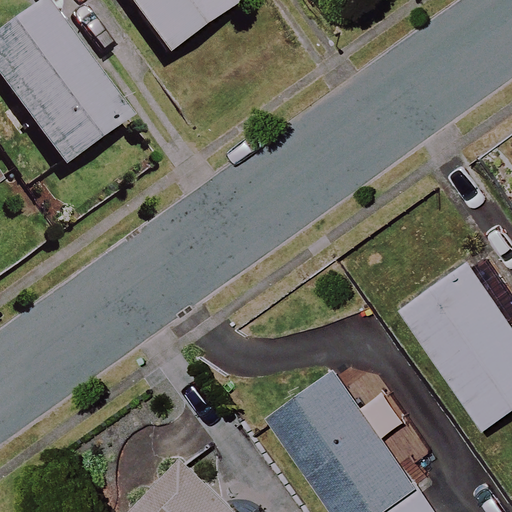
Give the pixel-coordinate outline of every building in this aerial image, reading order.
[(236,8),(230,0),(119,0),(163,60),(236,8)] [(124,127),(38,7),(0,34),(0,71),(23,103),(12,111),(58,174),(124,127)] [(511,304),(511,288),(488,252),(405,309),(487,430),(511,412),(511,321),(504,309),(511,304)] [(438,511),(333,370),(261,424),(326,511),(438,511)] [(233,511),(181,462),(133,511),(233,511)]
